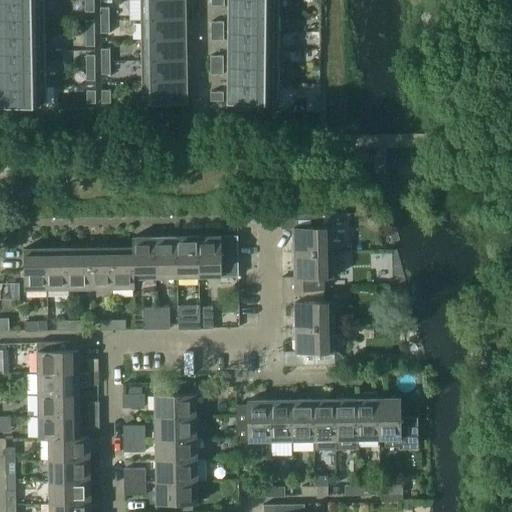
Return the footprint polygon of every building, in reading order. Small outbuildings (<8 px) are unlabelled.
[(44,0),(0,0),(0,16),(45,16),(44,0)] [(94,0),(84,0),(85,11),(94,11),(94,0)] [(183,0),(141,0),(142,19),(184,19),(183,0)] [(230,0),(230,14),(279,14),(279,0),(230,0)] [(109,7),(100,7),(100,20),(109,20),(109,7)] [(230,14),(230,31),(279,31),(279,14),(230,14)] [(45,16),(0,16),(0,34),(45,34),(45,16)] [(184,19),(142,19),(142,40),(184,39),(184,19)] [(94,20),(85,20),(85,33),(95,33),(94,20)] [(109,20),(100,20),(100,33),(110,32),(109,20)] [(224,21),(211,21),(211,30),(224,30),(224,21)] [(224,30),(211,30),(211,40),(224,40),(224,30)] [(230,31),(230,48),(279,49),(279,31),(230,31)] [(95,33),(85,33),(86,46),(95,46),(95,33)] [(45,34),(0,34),(0,51),(45,51),(45,34)] [(184,39),(142,40),(143,60),(185,60),(184,39)] [(110,48),(101,48),(101,61),(110,61),(110,48)] [(230,48),(230,65),(279,66),(279,49),(230,48)] [(45,51),(0,51),(0,69),(46,68),(45,51)] [(95,54),(86,54),(86,67),(95,67),(95,54)] [(223,55),(210,55),(210,65),(223,65),(223,55)] [(185,60),(143,60),(143,81),(185,80),(185,60)] [(110,61),(101,61),(101,74),(110,74),(110,61)] [(223,65),(210,65),(210,74),(223,74),(223,65)] [(230,65),(230,83),(278,83),(279,66),(230,65)] [(95,67),(86,67),(86,68),(86,80),(95,80),(95,67)] [(46,68),(0,69),(0,86),(46,86),(46,68)] [(185,80),(143,81),(143,102),(185,102),(185,80)] [(230,83),(229,101),(278,101),(278,83),(230,83)] [(46,86),(0,86),(0,104),(46,104),(46,86)] [(96,90),(86,90),(87,103),(96,103),(96,90)] [(111,90),(101,90),(102,103),(111,103),(111,90)] [(223,91),(210,91),(210,100),(211,100),(223,100),(223,91)] [(294,228),(294,252),(333,251),(333,226),(323,226),(322,213),(281,214),(281,228),(294,228)] [(198,235),(177,236),(177,277),(199,277),(198,235)] [(238,235),(198,235),(199,277),(239,276),(238,235)] [(132,237),(133,246),(134,278),(135,278),(156,277),(155,236),(132,237)] [(177,236),(155,236),(156,277),(177,277),(177,236)] [(111,246),(90,247),(90,288),(112,287),(111,246)] [(133,246),(111,246),(112,287),(135,287),(135,278),(134,278),(133,246)] [(47,289),(46,247),(24,248),(25,289),(47,289)] [(68,247),(46,247),(47,289),(69,288),(68,247)] [(90,247),(68,247),(69,288),(90,288),(90,247)] [(282,276),(283,289),(324,289),(324,278),(333,278),(333,251),(294,252),(294,276),(282,276)] [(295,302),(295,326),(334,326),(334,300),(324,300),(324,289),(283,289),(283,303),(295,302)] [(200,305),(178,305),(178,325),(179,325),(187,325),(187,328),(200,328),(200,306),(200,305)] [(213,306),(200,306),(200,328),(213,328),(213,306)] [(156,329),(156,307),(143,307),(144,329),(156,329)] [(169,307),(156,307),(156,329),(170,328),(169,307)] [(126,319),(113,320),(113,329),(126,329),(126,319)] [(69,330),(69,320),(57,321),(57,330),(69,330)] [(83,320),(69,320),(69,330),(83,329),(83,320)] [(113,329),(113,320),(100,320),(100,329),(113,329)] [(25,321),(25,331),(39,330),(38,321),(25,321)] [(334,326),(295,326),(296,350),(284,351),(284,365),(345,364),(345,361),(344,357),(339,353),(335,352),(334,326)] [(37,341),(38,372),(79,371),(78,349),(70,349),(70,341),(37,341)] [(88,371),(98,371),(98,358),(88,359),(88,371)] [(38,372),(38,394),(79,393),(79,385),(89,385),(89,384),(99,384),(98,371),(88,371),(79,371),(38,372)] [(363,398),(357,398),(358,438),(379,438),(379,397),(377,397),(377,392),(363,392),(363,398)] [(38,394),(38,415),(79,415),(79,393),(38,394)] [(154,393),(155,416),(196,415),(195,393),(154,393)] [(123,394),(123,407),(144,407),(144,394),(123,394)] [(401,397),(379,397),(379,438),(387,437),(387,446),(402,446),(402,437),(416,437),(415,416),(401,416),(401,397)] [(336,438),(335,398),(313,399),(314,439),(314,449),(336,448),(336,438)] [(336,438),(358,438),(357,398),(335,398),(336,438)] [(237,440),(270,439),(270,399),(247,400),(247,404),(237,404),(237,440)] [(270,439),(292,439),(292,399),(270,399),(270,439)] [(292,439),(314,439),(313,399),(292,399),(292,439)] [(89,401),(89,415),(99,414),(99,401),(89,401)] [(99,414),(89,415),(90,427),(99,427),(99,414)] [(39,437),(49,437),(80,436),(79,415),(38,415),(39,437)] [(155,416),(155,438),(196,437),(196,415),(155,416)] [(123,425),(123,438),(145,438),(145,425),(123,425)] [(49,437),(49,459),(90,458),(89,436),(80,436),(49,437)] [(155,438),(156,459),(197,459),(196,437),(155,438)] [(145,438),(123,438),(124,451),(145,450),(145,438)] [(5,447),(6,460),(15,460),(15,447),(5,447)] [(49,459),(49,481),(90,480),(90,458),(49,459)] [(156,459),(156,481),(197,480),(205,480),(205,458),(197,459),(156,459)] [(15,460),(6,460),(6,473),(15,473),(15,460)] [(124,468),(124,482),(146,481),(145,468),(124,468)] [(49,481),(50,503),(90,502),(90,480),(49,481)] [(197,480),(156,481),(157,504),(197,503),(197,480)] [(146,481),(124,482),(124,494),(146,494),(146,481)] [(371,484),(358,485),(359,494),(371,494),(371,484)] [(390,484),(390,494),(403,493),(403,484),(390,484)] [(328,485),(315,486),(315,495),(328,495),(328,485)] [(359,494),(358,485),(346,485),(346,494),(359,494)] [(285,486),(271,487),(271,496),(285,496),(285,486)] [(315,495),(315,486),(302,486),(302,495),(315,495)] [(271,496),(271,487),(259,487),(259,496),(271,496)] [(6,491),(6,504),(16,503),(16,490),(6,491)] [(50,503),(49,511),(90,511),(90,502),(50,503)] [(15,511),(16,503),(6,504),(6,511),(15,511)] [(263,504),(263,511),(304,511),(305,503),(263,504)]
